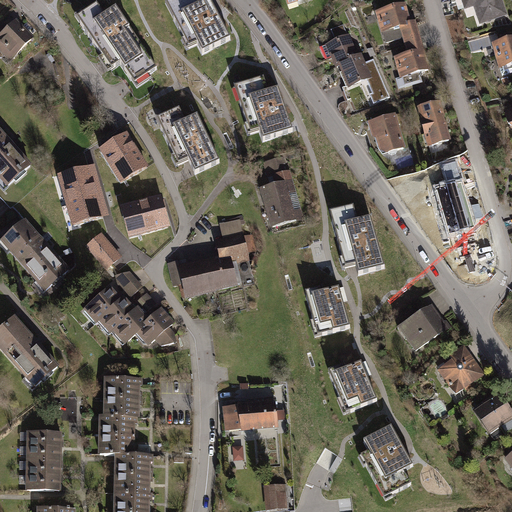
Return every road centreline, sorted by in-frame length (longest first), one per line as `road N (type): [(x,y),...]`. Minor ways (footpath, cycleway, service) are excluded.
road 1 (residential): [(239,0),(468,309)]
road 2 (residential): [(430,0),(506,258),(494,293),(468,309)]
road 3 (residential): [(201,511),(207,374),(192,324)]
road 4 (residential): [(27,0),(110,98)]
